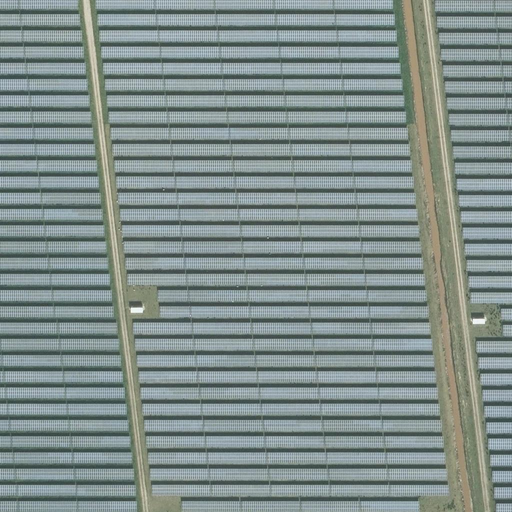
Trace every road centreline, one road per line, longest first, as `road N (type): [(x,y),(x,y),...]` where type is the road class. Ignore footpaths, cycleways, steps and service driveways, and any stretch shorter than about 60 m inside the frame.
road 1 (track): [(425,0),(487,511)]
road 2 (track): [(86,0),(147,511)]
